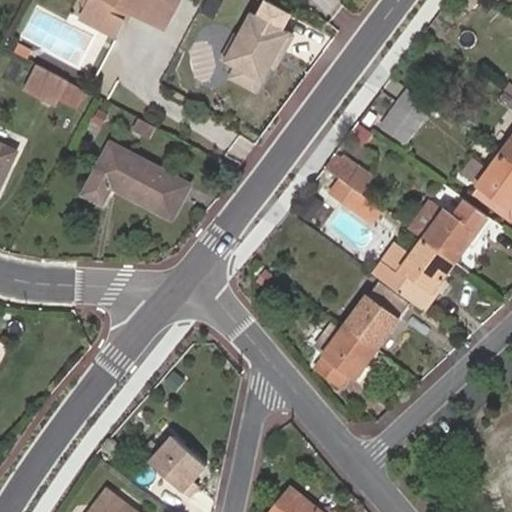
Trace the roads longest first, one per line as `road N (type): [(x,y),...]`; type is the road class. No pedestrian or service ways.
road 1 (tertiary): [(184,295),(415,0)]
road 2 (tertiary): [(27,511),(184,295)]
road 3 (residential): [(364,468),(511,330)]
road 4 (residential): [(184,295),(0,276)]
road 5 (residential): [(235,511),(272,364)]
road 6 (residential): [(364,468),(272,364)]
